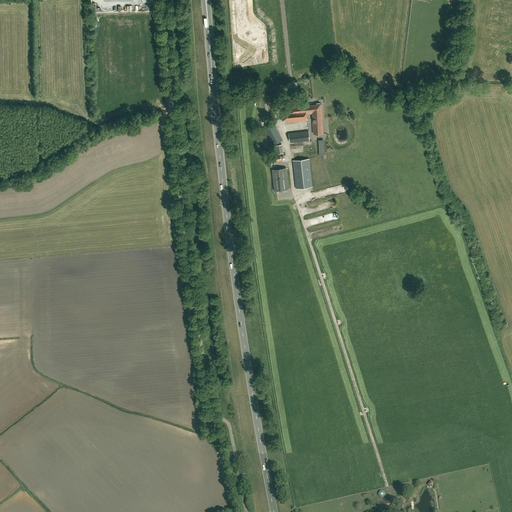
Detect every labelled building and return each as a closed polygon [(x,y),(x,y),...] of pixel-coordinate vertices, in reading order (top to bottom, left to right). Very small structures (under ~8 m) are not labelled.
[(313,134),(323,133),(321,103),(291,107),(291,109),(283,110),(284,122),(307,120),(306,114),(312,113),(313,134)] [(272,145),(283,139),(275,123),(264,129),(272,145)] [(308,131),(288,133),(289,142),(309,140),(308,131)] [(295,188),(312,187),(309,158),(292,160),(295,188)] [(285,168),(271,169),(274,191),(288,189),(285,168)]
